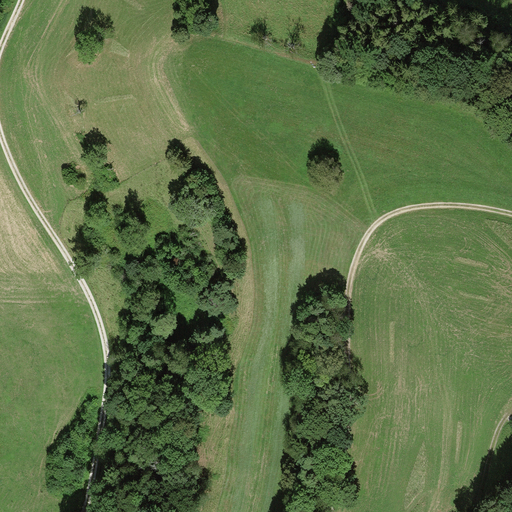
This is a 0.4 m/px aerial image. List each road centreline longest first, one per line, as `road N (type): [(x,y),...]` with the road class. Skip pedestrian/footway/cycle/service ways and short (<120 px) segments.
road 1 (track): [(511,215),(412,208),(378,220),(365,236),(348,283),(346,402),(328,511)]
road 2 (track): [(82,511),(99,440),(99,313),(83,264),(21,166),(0,106)]
